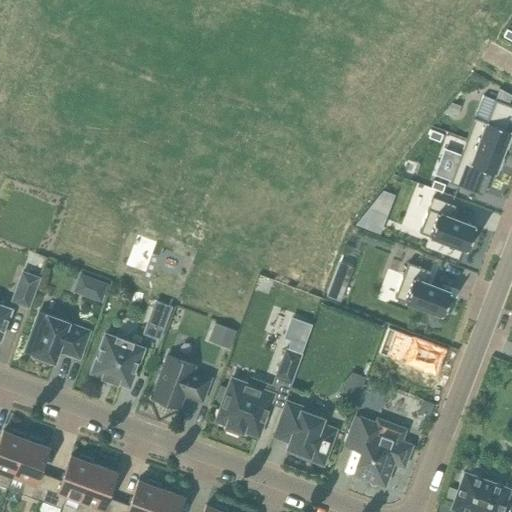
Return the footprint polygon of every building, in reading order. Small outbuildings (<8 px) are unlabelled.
[(114,0),(140,10),(143,0),(114,0)] [(453,1),(447,12),(461,19),(467,8),(453,1)] [(511,34),(506,31),(502,38),(511,43),(511,34)] [(0,60),(0,71),(19,79),(15,90),(39,99),(44,86),(35,82),(44,57),(6,43),(0,60)] [(247,110),(307,110),(307,71),(247,72),(247,90),(233,90),(233,118),(247,118),(247,110)] [(469,84),(479,90),(483,83),(473,77),(469,84)] [(474,119),(465,141),(502,155),(511,133),(507,132),(511,117),(511,108),(494,101),(486,124),(474,119)] [(6,116),(2,127),(0,126),(0,157),(6,160),(16,134),(25,138),(29,124),(6,116)] [(494,177),(502,155),(465,141),(457,163),(469,167),(461,190),(482,198),(490,175),(494,177)] [(398,177),(409,181),(412,174),(400,169),(398,177)] [(427,238),(465,252),(475,228),(450,218),(454,207),(432,198),(427,210),(436,214),(427,238)] [(253,274),(226,264),(219,282),(246,292),(253,274)] [(402,303),(441,318),(450,293),(425,284),(430,272),(407,264),(403,276),(412,279),(402,303)] [(23,271),(12,300),(29,306),(40,277),(23,271)] [(333,280),(327,295),(340,300),(346,285),(333,280)] [(108,286),(94,281),(88,299),(102,304),(108,286)] [(11,308),(0,304),(0,338),(11,308)] [(39,311),(25,350),(36,354),(34,358),(49,364),(51,360),(54,361),(59,350),(80,357),(90,330),(69,322),(39,311)] [(147,336),(161,341),(165,331),(150,326),(147,336)] [(224,326),(218,344),(230,348),(236,331),(224,326)] [(115,337),(105,333),(92,371),(101,374),(100,377),(118,384),(119,381),(129,384),(143,347),(133,343),(134,341),(116,334),(115,337)] [(302,353),(285,347),(275,375),(291,381),(302,353)] [(195,365),(168,355),(152,397),(158,399),(158,401),(160,405),(168,408),(172,407),(173,405),(179,407),(181,401),(199,408),(211,378),(193,371),(195,365)] [(390,356),(389,356),(382,373),(425,388),(430,371),(390,356)] [(250,384),(232,378),(216,420),(226,423),(226,424),(228,425),(226,429),(239,434),(241,430),(243,431),(243,429),(258,435),(276,387),(252,378),(250,384)] [(221,401),(226,387),(221,385),(216,398),(221,401)] [(430,415),(434,404),(422,400),(418,411),(430,415)] [(303,407),(287,401),(274,436),(289,441),(287,447),(308,455),(307,458),(324,464),(336,429),(321,423),(323,418),(302,410),(303,407)] [(379,482),(379,481),(384,483),(392,460),(403,464),(410,445),(399,441),(404,429),(379,420),(377,425),(357,417),(347,445),(363,451),(355,472),(369,477),(369,482),(373,485),(377,484),(378,483),(379,482)] [(0,438),(0,485),(7,488),(12,475),(26,438),(24,437),(25,434),(13,429),(12,433),(3,430),(0,438)] [(26,438),(12,475),(24,479),(22,493),(41,500),(51,476),(39,471),(48,447),(40,443),(41,440),(30,435),(28,439),(26,438)] [(62,480),(51,476),(41,500),(61,507),(68,495),(80,499),(93,463),(91,462),(92,458),(81,454),(79,458),(71,455),(62,480)] [(75,511),(113,511),(118,500),(107,496),(116,471),(107,468),(109,464),(97,460),(96,464),(93,463),(80,499),(75,511)] [(451,508),(462,511),(501,511),(511,488),(464,471),(451,508)] [(129,504),(118,500),(113,511),(152,511),(161,488),(159,487),(160,483),(148,479),(147,483),(138,480),(129,504)] [(177,511),(184,496),(175,493),(177,489),(165,485),(163,489),(161,488),(152,511),(177,511)] [(449,487),(445,497),(452,499),(456,489),(449,487)]
